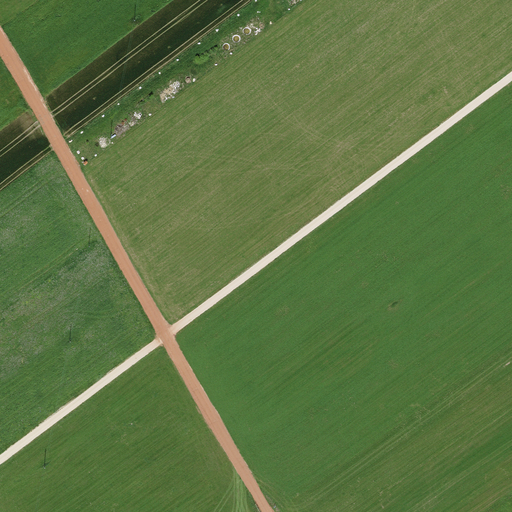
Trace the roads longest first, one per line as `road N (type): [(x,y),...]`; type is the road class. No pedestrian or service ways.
road 1 (track): [(511,75),(0,459)]
road 2 (track): [(0,39),(165,336)]
